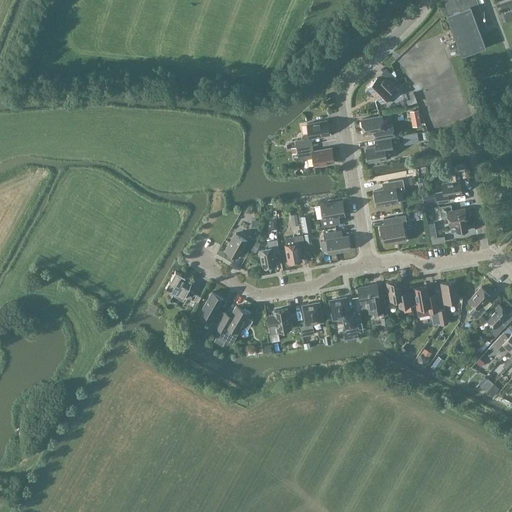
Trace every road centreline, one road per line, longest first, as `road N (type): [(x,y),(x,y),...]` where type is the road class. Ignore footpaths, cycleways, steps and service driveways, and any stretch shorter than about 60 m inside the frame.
road 1 (residential): [(363,264),(341,93),(425,0)]
road 2 (residential): [(363,264),(257,294),(190,254)]
road 3 (residential): [(485,255),(363,264)]
